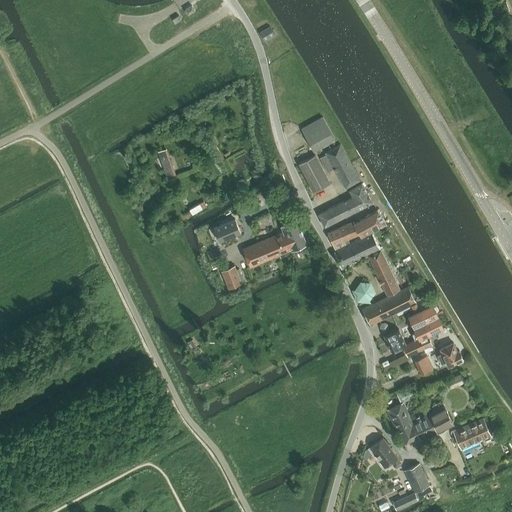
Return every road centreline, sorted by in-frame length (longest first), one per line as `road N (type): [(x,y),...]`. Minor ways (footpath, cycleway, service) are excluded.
road 1 (unclassified): [(329,511),(364,408),(369,354),(285,154),(255,40),(232,0)]
road 2 (unknown): [(242,511),(214,457),(178,414),(55,160),(29,137),(0,148)]
road 3 (tertiary): [(511,250),(362,0)]
